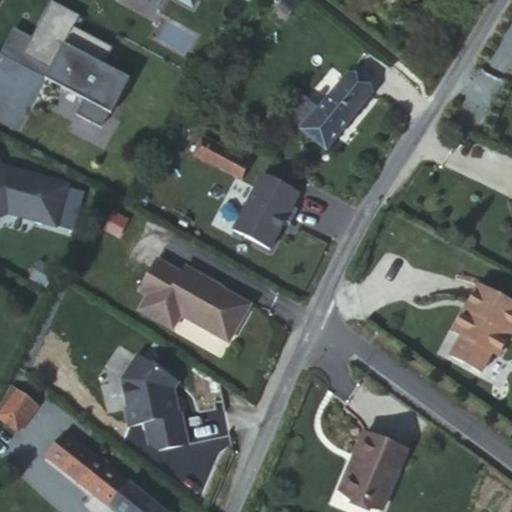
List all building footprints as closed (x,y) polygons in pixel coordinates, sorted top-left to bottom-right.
[(80,18),(52,3),(31,41),(22,58),(50,73),(45,82),(83,103),(76,117),(101,130),(107,116),(110,117),(128,80),(103,67),(112,50),(74,30),(80,18)] [(22,58),(31,41),(14,32),(0,57),(0,58),(45,82),(50,73),(22,58)] [(304,130),(303,131),(326,150),(370,95),(348,77),(320,110),(305,98),(289,117),(304,130)] [(241,175),(248,151),(199,137),(192,161),(241,175)] [(67,189),(5,171),(2,172),(0,168),(0,219),(7,217),(54,230),(67,189)] [(300,193),(263,173),(234,230),(271,251),(300,193)] [(182,273),(157,259),(139,290),(148,295),(140,309),(174,329),(182,315),(230,343),(252,306),(223,290),(222,291),(215,287),(213,282),(186,266),(182,273)] [(40,266),(31,283),(47,292),(57,275),(40,266)] [(511,323),(511,304),(474,284),(449,331),(457,336),(446,355),(477,372),(488,352),(494,356),(511,323)] [(172,379),(139,356),(123,380),(129,409),(126,409),(129,427),(146,423),(150,445),(159,450),(188,445),(182,415),(179,416),(175,395),(167,397),(165,389),(172,379)] [(22,374),(18,380),(23,384),(28,378),(22,374)] [(179,383),(172,379),(165,389),(167,397),(175,395),(174,390),(179,383)] [(15,392),(0,411),(0,417),(18,432),(35,408),(15,392)] [(160,511),(66,435),(49,457),(117,511),(160,511)] [(407,454),(364,435),(341,492),(346,494),(384,509),(407,454)]
